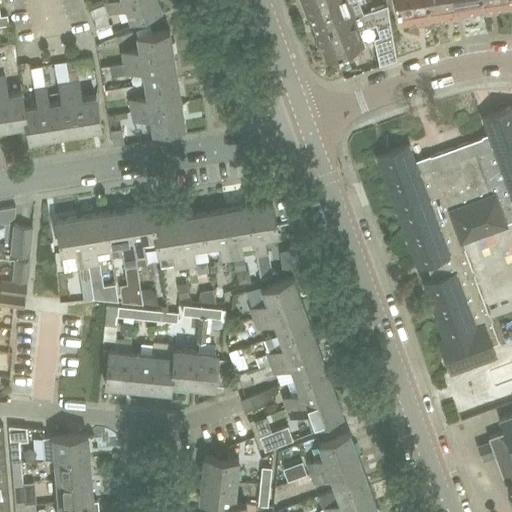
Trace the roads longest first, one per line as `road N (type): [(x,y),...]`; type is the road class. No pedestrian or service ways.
road 1 (secondary): [(445,511),(307,125)]
road 2 (residential): [(0,184),(261,145),(307,125)]
road 3 (residential): [(307,125),(440,73),(511,66)]
road 4 (residential): [(0,413),(137,422)]
road 5 (secondary): [(307,125),(261,0)]
